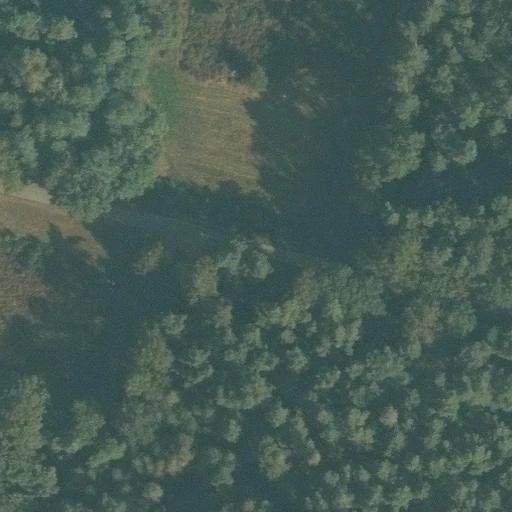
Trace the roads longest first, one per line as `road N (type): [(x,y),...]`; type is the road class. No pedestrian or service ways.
road 1 (unclassified): [(511,312),(0,186)]
road 2 (track): [(0,236),(160,280)]
